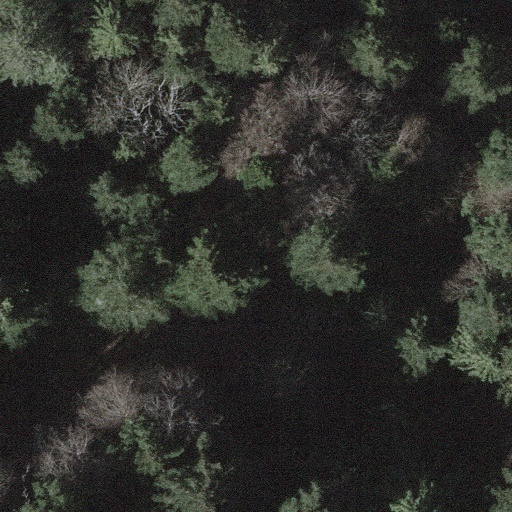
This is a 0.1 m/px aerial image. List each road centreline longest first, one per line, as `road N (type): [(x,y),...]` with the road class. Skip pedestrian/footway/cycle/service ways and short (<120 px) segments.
road 1 (track): [(511,137),(372,181),(269,235),(0,479)]
road 2 (track): [(0,350),(160,330)]
